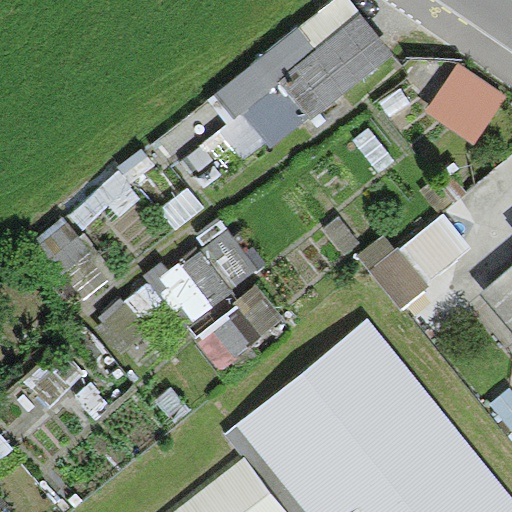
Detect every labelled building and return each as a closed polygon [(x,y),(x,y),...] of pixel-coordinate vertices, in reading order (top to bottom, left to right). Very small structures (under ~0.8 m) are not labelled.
[(339,0),(207,91),(252,156),(401,53),(364,0),(339,0)] [(511,87),(462,57),(431,108),(483,140),(511,92),(511,87)] [(409,300),(479,243),(449,207),(379,264),(409,300)] [(156,275),(190,320),(238,283),(204,239),(156,275)] [(511,264),(476,294),(511,337),(511,264)] [(263,282),(203,332),(228,361),(288,311),(263,282)] [(168,511),(511,511),(511,492),(386,311),(241,412),(264,446),(168,511)] [(0,452),(13,443),(0,424),(0,452)]
